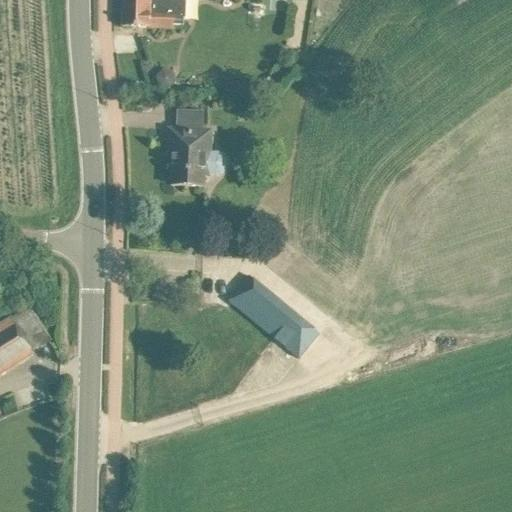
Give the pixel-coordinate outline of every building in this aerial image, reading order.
[(123,0),(122,28),(132,28),(142,29),(173,30),(173,25),(185,25),(185,19),(185,0),(123,0)] [(511,0),(505,0),(483,27),(511,51),(511,0)] [(426,139),(484,57),(438,24),(333,173),(316,161),(294,191),(302,197),(271,241),(278,246),(257,276),(319,319),(361,260),(341,246),(419,134),(426,139)] [(399,298),(511,148),(511,64),(446,151),(441,147),(353,264),(399,298)] [(168,129),(167,144),(173,144),(171,186),(191,187),(204,187),(205,180),(205,178),(211,178),(211,177),(217,177),(221,176),(225,174),(228,170),(228,165),(228,160),(225,156),(222,153),(218,152),(211,152),(212,131),(204,131),(188,130),(178,130),(168,129)] [(249,277),(229,302),(248,319),(251,321),(272,296),(249,277)] [(0,374),(32,355),(10,319),(0,325),(0,374)] [(308,326),(286,350),(299,361),(320,336),(308,326)]
